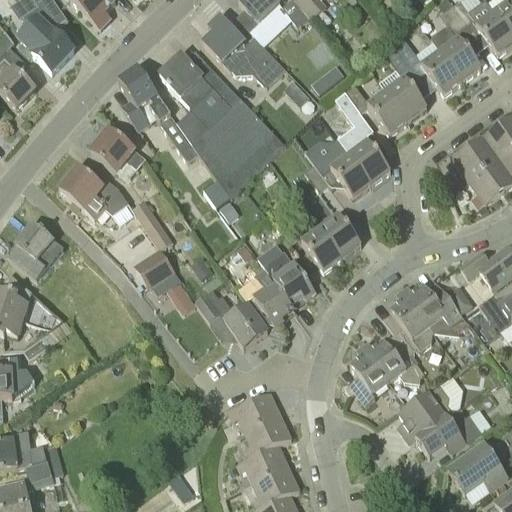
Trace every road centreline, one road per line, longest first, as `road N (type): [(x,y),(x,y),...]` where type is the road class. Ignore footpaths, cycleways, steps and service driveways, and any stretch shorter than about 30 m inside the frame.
road 1 (tertiary): [(0,200),(184,0)]
road 2 (residential): [(417,260),(409,182),(416,162),(511,90)]
road 3 (residential): [(320,426),(319,374),(341,320),(369,289),(417,260)]
road 4 (residential): [(415,511),(366,435),(320,426)]
